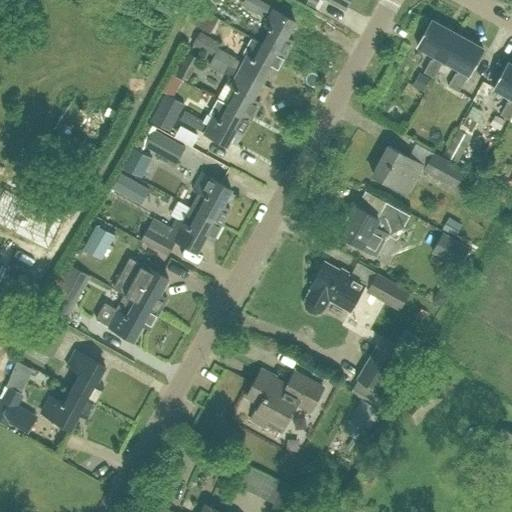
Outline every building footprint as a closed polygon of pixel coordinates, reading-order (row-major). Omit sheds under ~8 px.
[(163,0),(158,10),(169,16),(178,1),(176,0),(163,0)] [(262,44),(284,56),(293,40),(287,36),(295,22),(255,0),(245,0),(244,3),(258,11),(258,12),(268,18),(264,26),(271,29),(262,44)] [(310,0),(308,4),(316,9),(321,0),(310,0)] [(203,11),(195,26),(204,31),(213,16),(203,11)] [(435,55),(432,60),(430,59),(423,72),(434,78),(444,60),(444,59),(457,35),(431,21),(417,46),(435,55)] [(199,33),(193,44),(214,55),(219,44),(199,33)] [(459,69),(457,74),(455,73),(448,86),(458,92),(468,74),(469,74),(483,50),(457,35),(444,59),(444,60),(459,69)] [(262,44),(251,38),(243,53),(248,56),(243,64),(217,49),(213,57),(261,83),(269,69),(276,72),(284,56),(262,44)] [(188,53),(177,74),(189,80),(199,58),(188,53)] [(253,98),(261,83),(213,57),(209,65),(224,74),(229,76),(217,99),(251,117),(260,101),(253,98)] [(510,121),(511,117),(511,65),(508,63),(494,88),(511,98),(509,103),(507,102),(500,115),(510,121)] [(411,87),(422,93),(429,79),(419,73),(411,87)] [(175,76),(171,84),(179,89),(184,81),(175,76)] [(151,121),(169,131),(185,103),(166,93),(151,121)] [(209,113),(215,116),(210,125),(185,111),(180,119),(228,144),(236,130),(242,133),(251,117),(217,99),(209,113)] [(465,117),(458,129),(467,134),(474,122),(465,117)] [(457,163),(471,137),(467,134),(458,129),(444,155),(457,163)] [(144,146),(176,164),(185,147),(153,130),(144,146)] [(406,193),(421,165),(408,157),(408,156),(389,146),(373,175),(406,193)] [(134,149),(123,167),(141,177),(151,158),(134,149)] [(454,188),(460,177),(464,171),(433,153),(423,171),(454,188)] [(122,173),(114,188),(129,196),(137,182),(122,173)] [(191,207),(220,224),(229,208),(223,204),(231,190),(202,173),(193,189),(199,192),(191,207)] [(0,224),(48,249),(62,222),(0,189),(0,224)] [(376,254),(387,234),(396,239),(410,215),(386,202),(378,218),(355,206),(340,234),(363,247),(376,254)] [(205,237),(212,240),(220,224),(191,207),(183,222),(177,219),(171,229),(153,218),(140,240),(168,255),(176,240),(197,251),(205,237)] [(442,229),(456,236),(462,224),(448,217),(442,229)] [(82,249),(102,259),(116,235),(96,224),(82,249)] [(469,248),(443,233),(435,246),(449,253),(445,260),(458,267),(469,248)] [(350,310),(365,284),(324,261),(310,288),(311,288),(306,297),(305,303),(306,308),(310,312),(315,313),(320,311),(324,308),(329,298),(350,310)] [(125,295),(157,312),(166,296),(160,293),(168,278),(139,262),(130,278),(133,280),(125,295)] [(367,291),(399,309),(409,291),(377,273),(367,291)] [(67,320),(84,288),(64,277),(47,309),(67,320)] [(431,301),(441,307),(448,296),(437,290),(431,301)] [(148,329),(157,312),(125,295),(117,309),(114,307),(105,323),(134,340),(142,325),(148,329)] [(52,358),(68,329),(43,317),(28,345),(52,358)] [(394,384),(407,362),(376,345),(356,379),(387,396),(394,384)] [(72,389),(94,401),(103,385),(97,381),(105,367),(76,350),(67,366),(81,374),(72,389)] [(289,385),(261,370),(246,398),(259,405),(252,417),(267,426),(274,413),(287,420),(296,402),(310,410),(323,387),(296,372),(289,385)] [(439,396),(426,384),(399,411),(412,424),(439,396)] [(27,432),(36,416),(17,406),(23,394),(8,386),(0,400),(0,421),(6,425),(8,422),(27,432)] [(85,417),(94,401),(72,389),(64,403),(50,396),(42,412),(71,428),(79,414),(85,417)] [(361,400),(355,409),(370,418),(376,409),(361,400)] [(346,448),(354,453),(373,424),(368,421),(370,418),(355,409),(342,430),(353,437),(346,448)] [(511,433),(503,428),(497,439),(511,446),(511,433)] [(238,485),(270,501),(279,483),(246,467),(238,485)] [(282,484),(270,510),(274,511),(288,511),(298,492),(282,484)]
